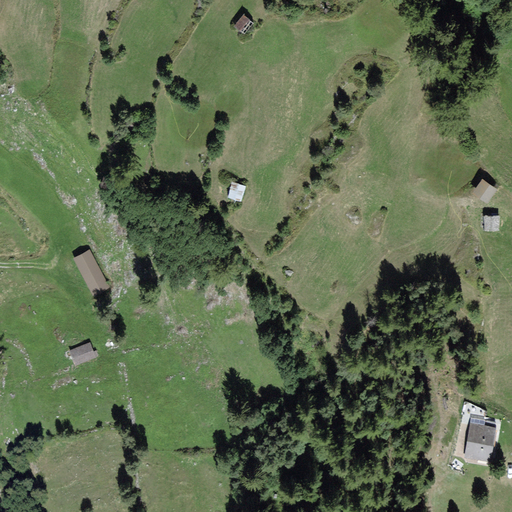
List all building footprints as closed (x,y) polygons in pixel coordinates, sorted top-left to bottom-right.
[(258,25),(248,17),(237,29),(247,38),(258,25)] [(487,181),(478,195),(495,206),(504,192),(487,181)] [(251,188),(235,183),(230,198),(246,203),(251,188)] [(504,216),(485,217),(486,233),(505,232),(504,216)] [(91,252),(76,259),(94,298),(109,290),(91,252)] [(91,344),(71,352),(77,367),(97,359),(91,344)] [(463,451),(491,460),(500,433),(471,424),(463,451)]
